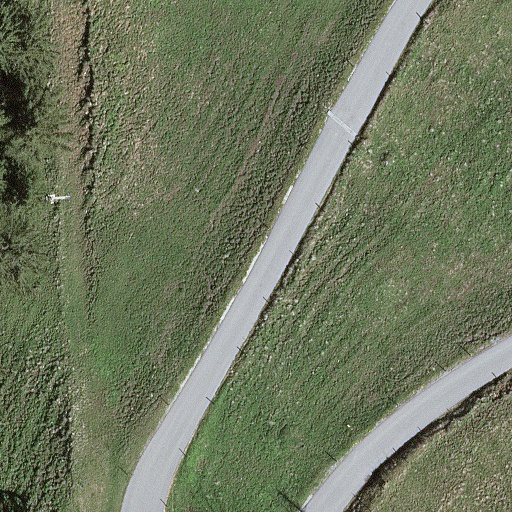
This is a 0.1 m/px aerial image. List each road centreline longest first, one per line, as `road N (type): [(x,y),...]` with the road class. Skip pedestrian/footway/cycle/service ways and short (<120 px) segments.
road 1 (unclassified): [(416,0),(165,448),(140,511)]
road 2 (unclassified): [(323,511),(367,457),(444,393),(511,353)]
